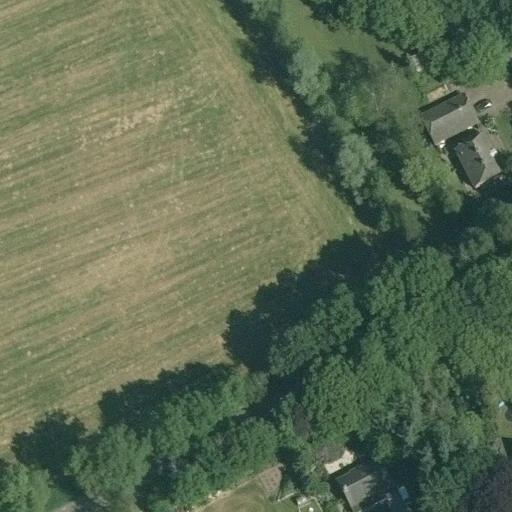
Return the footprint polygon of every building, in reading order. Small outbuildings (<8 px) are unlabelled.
[(432,66),(426,55),(411,62),(417,74),(432,66)] [(427,77),(433,95),(448,90),(441,72),(427,77)] [(479,126),(464,98),(421,119),(436,148),(479,126)] [(505,177),(486,140),(457,155),(476,191),(505,177)] [(379,463),(339,485),(352,510),(352,511),(368,511),(388,502),(384,494),(393,489),(379,463)]
